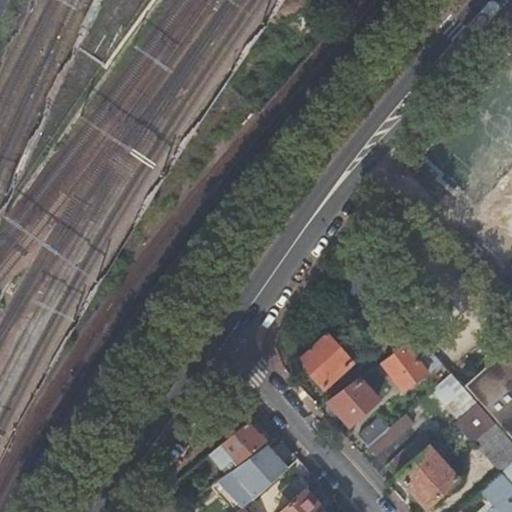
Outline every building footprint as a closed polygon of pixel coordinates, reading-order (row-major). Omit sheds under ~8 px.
[(511,247),(504,240),(495,250),(511,265),(511,247)] [(370,269),(355,276),(378,318),(392,310),(370,269)] [(355,276),(335,287),(357,329),(378,318),(355,276)] [(353,366),(325,336),(297,363),(324,392),(353,366)] [(437,388),(451,376),(439,362),(426,373),(416,360),(428,350),(417,338),(397,353),(396,354),(380,365),(403,395),(428,377),(437,388)] [(511,346),(465,388),(511,439),(511,346)] [(459,423),(478,406),(451,376),(437,388),(432,392),(459,423)] [(378,404),(359,381),(327,404),(349,428),(378,404)] [(502,474),(511,464),(511,443),(478,406),(459,423),(457,425),(502,474)] [(415,425),(406,415),(390,429),(368,448),(377,457),(415,425)] [(368,448),(390,429),(380,419),(359,438),(368,448)] [(264,445),(247,425),(209,456),(226,477),(238,467),(264,445)] [(429,450),(434,446),(425,435),(406,452),(405,451),(386,469),(396,480),(397,479),(429,450)] [(250,504),(288,471),(270,450),(234,477),(251,496),(246,501),(250,504)] [(459,483),(429,450),(397,479),(426,511),(459,483)] [(511,511),(511,464),(502,474),(481,493),(495,508),(490,511),(511,511)] [(306,492),(310,488),(300,478),(281,494),(291,506),(306,492)] [(323,511),(306,492),(291,506),(284,511),(323,511)] [(490,511),(495,508),(481,493),(459,511),(490,511)]
